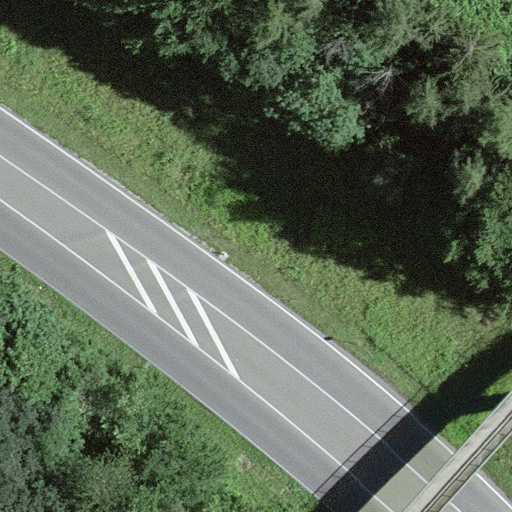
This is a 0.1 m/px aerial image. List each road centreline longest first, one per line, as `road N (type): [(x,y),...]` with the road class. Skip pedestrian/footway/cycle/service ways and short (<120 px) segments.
road 1 (primary): [(436,511),(178,296),(0,175)]
road 2 (track): [(424,511),(511,411)]
